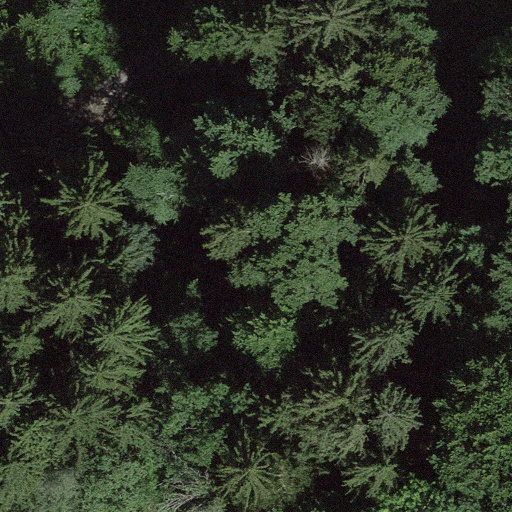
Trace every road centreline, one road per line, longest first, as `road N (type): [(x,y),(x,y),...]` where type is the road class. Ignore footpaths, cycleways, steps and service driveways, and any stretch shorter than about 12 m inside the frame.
road 1 (track): [(206,511),(203,472),(53,282),(5,124)]
road 2 (track): [(243,0),(105,93),(0,125)]
